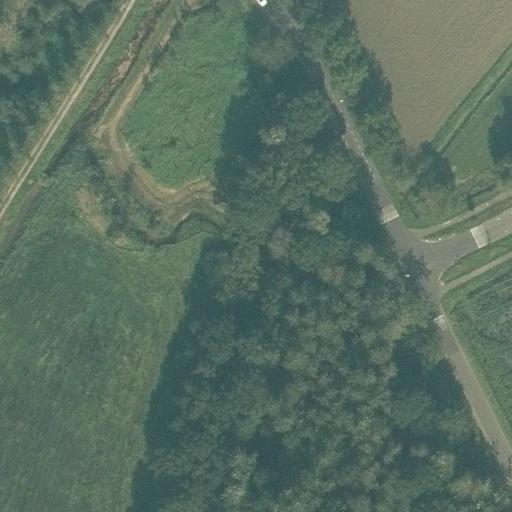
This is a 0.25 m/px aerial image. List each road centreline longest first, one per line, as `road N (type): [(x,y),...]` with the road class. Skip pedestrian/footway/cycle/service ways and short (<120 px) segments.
road 1 (unclassified): [(414,273),(258,0)]
road 2 (track): [(0,203),(127,0)]
road 3 (unclassified): [(511,477),(414,273)]
